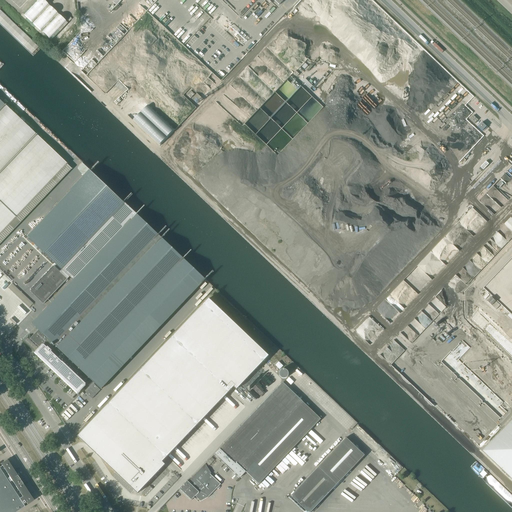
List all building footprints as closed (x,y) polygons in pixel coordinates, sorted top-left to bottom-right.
[(186,95),(190,99),(194,94),(190,91),(186,95)] [(0,233),(66,164),(20,120),(5,105),(0,110),(0,233)] [(470,119),(470,120),(474,124),(478,120),(473,116),(470,119)] [(486,127),(482,122),(477,127),(482,131),(486,127)] [(23,341),(24,342),(24,341),(27,343),(26,344),(63,379),(58,383),(64,389),(69,384),(78,393),(86,384),(74,372),(75,371),(76,372),(78,370),(77,369),(79,368),(101,389),(153,334),(200,285),(131,221),(33,324),(33,325),(39,330),(30,339),(28,336),(23,341)] [(68,279),(37,250),(13,275),(44,304),(68,279)] [(12,284),(8,288),(29,308),(33,304),(33,303),(12,284)] [(487,301),(495,309),(500,304),(491,296),(487,301)] [(233,386),(236,389),(269,355),(235,322),(209,298),(78,435),(138,492),(165,463),(162,460),(233,386)] [(287,370),(286,370),(285,370),(284,369),(283,369),(283,370),(282,370),(281,370),(281,371),(280,371),(280,372),(280,373),(279,373),(279,374),(280,375),(280,376),(280,377),(281,377),(282,378),(283,378),(284,378),(285,378),(286,378),(287,377),(288,376),(288,375),(288,374),(288,373),(288,372),(287,371),(287,370)] [(215,453),(225,462),(240,477),(246,472),(259,484),(321,419),(283,382),(250,417),(221,448),(215,453)] [(90,387),(97,393),(101,389),(94,383),(90,387)] [(90,387),(85,392),(92,398),(97,393),(90,387)] [(83,402),(84,403),(80,407),(83,410),(89,404),(85,400),(84,400),(83,402)] [(500,469),(501,470),(502,469),(506,473),(505,474),(506,473),(511,477),(510,478),(510,479),(511,477),(511,478),(511,420),(510,423),(508,422),(509,423),(505,427),(504,426),(504,427),(505,428),(501,432),(500,431),(499,431),(501,432),(496,437),(495,436),(496,437),(492,441),(491,440),(490,441),(492,442),(488,446),(486,445),(487,446),(483,450),(482,450),(482,451),(483,451),(487,455),(486,456),(487,457),(488,455),(492,459),(491,461),(492,460),(497,464),(496,465),(497,464),(501,468),(500,469)] [(346,438),(318,467),(291,496),(307,511),(310,511),(365,455),(346,438)] [(0,511),(15,511),(19,509),(24,507),(23,506),(26,504),(27,505),(33,500),(7,460),(1,464),(2,466),(0,466),(0,511)] [(199,492),(196,495),(199,498),(198,499),(200,500),(201,501),(208,497),(207,498),(207,497),(215,488),(216,489),(221,484),(210,474),(211,473),(205,464),(189,481),(188,482),(193,486),(199,492)] [(180,489),(186,494),(193,486),(188,482),(187,480),(180,489)] [(191,500),(196,495),(199,492),(193,486),(186,494),(191,500)]
